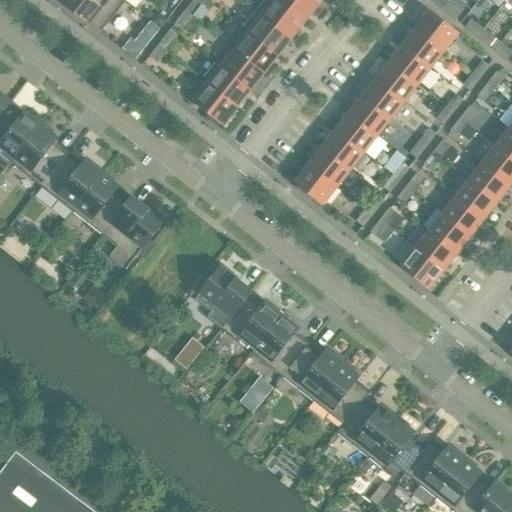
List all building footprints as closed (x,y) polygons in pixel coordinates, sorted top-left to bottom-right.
[(100,33),(125,2),(122,0),(62,0),(61,2),(100,33)] [(193,16),(202,4),(197,0),(193,0),(185,11),(193,16)] [(304,21),(277,0),(264,0),(256,11),(290,38),(304,21)] [(317,4),(312,0),(277,0),(304,21),(317,4)] [(443,10),(449,3),(445,0),(431,0),(443,10)] [(461,12),(449,3),(443,10),(455,20),(461,12)] [(459,33),(430,10),(415,29),(444,52),(459,33)] [(183,29),(193,16),(185,11),(176,23),(183,29)] [(290,38),(256,11),(243,28),(277,55),(290,38)] [(483,29),(471,20),(465,27),(477,37),(483,29)] [(277,55),(243,28),(229,45),(263,72),(277,55)] [(444,52),(415,29),(402,46),(431,69),(444,52)] [(495,39),(483,29),(477,37),(489,47),(495,39)] [(166,50),(176,38),(168,32),(158,44),(166,50)] [(511,52),(500,43),(494,50),(506,60),(511,52)] [(156,63),(166,50),(158,44),(149,57),(156,63)] [(263,72),(229,45),(216,62),(250,89),(263,72)] [(431,69),(402,46),(388,63),(417,86),(431,69)] [(479,79),(489,67),(482,61),(472,74),(479,79)] [(250,89),(216,62),(203,79),(237,106),(250,89)] [(417,86),(388,63),(375,80),(404,103),(417,86)] [(493,90),(503,78),(496,72),(486,85),(493,90)] [(470,92),(479,79),(472,74),(462,86),(470,92)] [(237,106),(203,79),(189,96),(188,97),(210,114),(208,117),(218,126),(221,123),(223,124),(237,106)] [(404,103),(375,80),(362,97),(391,120),(404,103)] [(484,103),(493,90),(486,85),(476,97),(484,103)] [(0,114),(7,107),(11,102),(0,93),(0,114)] [(453,113),(462,101),(455,95),(445,108),(453,113)] [(391,120),(362,97),(348,114),(377,137),(391,120)] [(467,124),(476,112),(469,106),(459,119),(467,124)] [(11,164),(42,124),(32,116),(31,118),(24,113),(20,117),(7,107),(0,114),(0,147),(14,158),(10,163),(11,164)] [(443,126),(453,113),(445,108),(436,120),(443,126)] [(377,137),(348,114),(335,131),(364,154),(377,137)] [(457,137),(467,124),(459,119),(450,131),(457,137)] [(42,187),(67,155),(54,144),(58,139),(51,134),(52,132),(42,124),(11,164),(42,187)] [(426,147),(435,135),(428,129),(419,142),(426,147)] [(511,132),(508,130),(495,146),(511,159),(511,132)] [(364,154),(335,131),(322,147),(351,170),(364,154)] [(440,158),(450,146),(442,140),(433,153),(440,158)] [(416,159),(426,147),(419,142),(409,154),(416,159)] [(510,186),(511,184),(511,159),(495,146),(481,163),(510,186)] [(351,170),(322,147),(308,164),(338,187),(351,170)] [(430,171),(440,158),(433,153),(423,165),(430,171)] [(72,212),(103,172),(93,164),(92,166),(85,161),(81,166),(67,155),(42,187),(72,212)] [(399,181),(409,169),(401,163),(392,176),(399,181)] [(510,186),(481,163),(468,180),(497,203),(510,186)] [(338,187),(308,164),(295,182),(310,194),(308,197),(322,207),(338,187)] [(128,203),(128,202),(115,192),(118,187),(112,182),(113,180),(103,172),(72,212),(102,236),(128,203)] [(413,192),(423,180),(415,174),(406,187),(413,192)] [(389,193),(399,181),(392,176),(382,188),(389,193)] [(497,203),(468,180),(454,197),(483,220),(497,203)] [(403,205),(413,192),(406,187),(396,199),(403,205)] [(373,214),(383,202),(375,196),(366,209),(373,214)] [(148,241),(165,220),(154,212),(153,214),(131,197),(128,202),(128,203),(102,236),(116,247),(109,256),(125,269),(126,270),(139,253),(144,257),(153,245),(148,241)] [(483,220),(454,197),(441,214),(470,237),(483,220)] [(387,226),(397,213),(389,208),(380,220),(387,226)] [(363,227),(373,215),(373,214),(366,209),(356,221),(363,227)] [(470,237),(441,214),(428,230),(458,253),(470,237)] [(377,238),(387,226),(380,220),(370,232),(377,238)] [(458,253),(428,230),(415,248),(444,271),(458,253)] [(444,271),(415,248),(399,268),(412,279),(414,276),(430,288),(444,271)] [(222,329),(247,296),(248,297),(252,292),(230,275),(232,273),(221,265),(205,286),(200,282),(191,294),(196,298),(194,300),(195,301),(195,300),(210,312),(206,317),(222,329)] [(252,353),(283,313),(273,306),(271,308),(265,302),(261,307),(248,297),(247,296),(222,329),(237,342),(241,336),(255,347),(251,353),(252,353)] [(282,377),(308,344),(294,334),(298,329),(291,323),(293,321),(283,313),(252,353),(282,377)] [(313,401),(344,362),(334,354),(332,356),(325,350),(322,355),(308,344),(282,377),(313,401)] [(337,433),(369,392),(355,382),(359,377),(352,372),(354,370),(344,362),(313,401),(342,425),(336,433),(337,433)] [(368,457),(398,418),(389,410),(387,412),(380,406),(376,411),(364,401),(370,393),(369,392),(337,433),(368,457)] [(398,482),(430,441),(429,440),(423,448),(410,438),(414,433),(407,428),(409,425),(398,418),(368,457),(398,482)] [(435,498),(466,458),(456,450),(454,452),(447,447),(443,451),(430,441),(398,482),(405,474),(435,498)] [(0,511),(94,511),(16,452),(0,472),(0,511)] [(452,511),(472,511),(496,482),(496,481),(490,488),(477,478),(481,473),(474,468),(476,466),(466,458),(435,498),(452,511)] [(511,511),(511,497),(504,492),(506,490),(496,482),(472,511),(511,511)]
